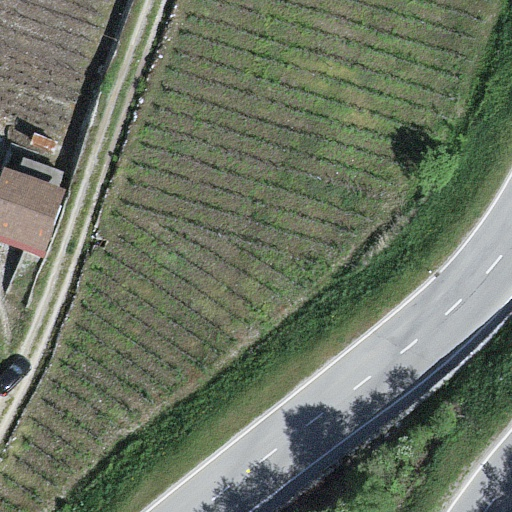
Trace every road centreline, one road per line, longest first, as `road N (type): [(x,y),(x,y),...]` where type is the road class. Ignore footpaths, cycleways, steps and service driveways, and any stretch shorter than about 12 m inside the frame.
road 1 (track): [(0,409),(29,354),(165,0)]
road 2 (tertiary): [(511,241),(450,308),(196,511)]
